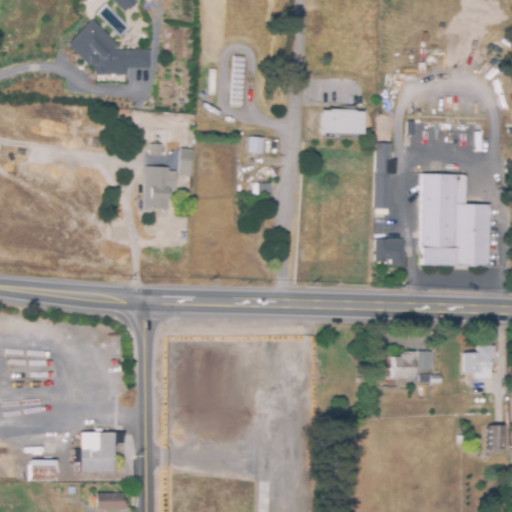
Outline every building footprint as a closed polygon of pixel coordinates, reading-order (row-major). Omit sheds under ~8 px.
[(120,0),(126,6),(122,10),(112,0),(120,0)] [(136,0),(128,8),(120,0),(136,0)] [(116,46),(111,51),(149,51),(149,68),(125,68),(125,73),(125,75),(116,75),(116,73),(102,73),(102,75),(93,75),(93,73),(93,68),(93,64),(86,64),(66,43),(70,39),(89,20),(114,44),(116,46)] [(232,72),(241,73),(242,56),(232,55),(232,72)] [(229,106),(239,106),(240,83),(230,82),(229,106)] [(361,135),(319,133),(320,111),(328,112),(328,110),(353,111),(353,112),(361,112),(361,135)] [(260,154),(247,152),(248,138),(261,139),(260,154)] [(160,156),(148,155),(149,144),(166,146),(166,155),(160,154),(160,156)] [(387,209),(373,208),(374,144),(390,144),(389,160),(394,160),(394,175),(388,174),(387,209)] [(192,156),(191,175),(177,174),(179,156),(192,156)] [(166,209),(148,209),(149,172),(174,172),(173,182),(167,182),(166,209)] [(485,267),(419,265),(421,175),(460,176),(461,176),(462,177),(463,178),(462,205),(487,206),(485,267)] [(258,213),(257,184),(270,184),(271,213),(258,213)] [(401,266),(389,265),(389,260),(384,260),(384,262),(373,262),(374,240),(400,240),(400,243),(402,243),(401,266)] [(490,374),(479,374),(462,373),(462,353),(475,353),(475,346),(491,346),(491,359),(490,359),(490,374)] [(414,369),(431,368),(430,351),(414,351),(414,369)] [(412,379),(391,379),(391,357),(399,358),(399,354),(404,354),(404,352),(413,353),(412,379)] [(418,382),(429,383),(429,370),(419,369),(418,382)] [(430,384),(430,376),(440,375),(440,383),(430,384)] [(488,450),(487,427),(501,426),(501,450),(488,450)] [(80,473),(79,463),(73,463),(73,450),(79,450),(79,434),(122,433),(123,443),(112,444),(113,472),(80,473)] [(51,482),(28,481),(28,460),(54,461),(54,466),(51,466),(51,482)] [(95,510),(95,495),(122,495),(122,501),(125,501),(125,510),(95,510)]
